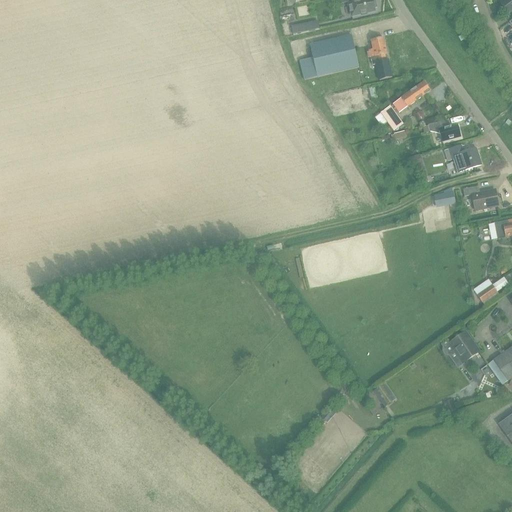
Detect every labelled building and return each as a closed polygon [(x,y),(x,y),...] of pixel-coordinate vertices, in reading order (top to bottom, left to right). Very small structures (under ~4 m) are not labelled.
[(351,18),(376,13),(375,9),(377,9),(376,2),(373,2),(372,0),(348,0),(348,2),(347,2),(351,18)] [(511,12),(511,0),(502,0),(504,2),(501,4),(509,15),(511,12)] [(319,29),(317,21),(291,27),(292,35),(319,29)] [(351,36),(310,46),(313,58),(299,61),(304,80),(318,77),(318,78),(359,68),(351,36)] [(372,65),(375,65),(378,81),(392,78),(388,60),(386,61),(385,55),(387,54),(383,39),(370,42),(372,50),(369,51),(372,65)] [(424,83),(416,89),(392,105),(398,114),(430,92),(424,83)] [(368,88),(362,89),(365,101),(371,100),(368,88)] [(383,112),(380,114),(393,132),(396,130),(403,125),(390,107),(383,112)] [(445,120),(436,123),(428,125),(428,126),(423,128),(424,133),(430,131),(440,134),(442,142),(460,138),(457,124),(447,127),(445,120)] [(404,131),(394,134),(396,140),(405,138),(404,131)] [(458,173),(472,169),(481,166),(476,149),(463,153),(461,147),(445,152),(448,162),(453,160),(458,173)] [(349,190),(353,210),(386,202),(382,182),(349,190)] [(475,212),(498,207),(495,191),(480,194),(478,187),(463,190),(464,197),(472,196),(475,212)] [(452,192),(433,196),(435,207),(454,202),(452,192)] [(511,224),(508,225),(507,222),(494,224),(497,240),(511,237),(511,239),(511,240),(511,224)] [(482,304),(497,293),(492,286),(477,296),(482,304)] [(448,340),(441,345),(443,348),(442,352),(445,356),(449,357),(456,352),(464,364),(481,353),(466,331),(450,343),(448,340)] [(511,348),(488,365),(502,386),(511,379),(511,348)] [(392,402),(381,386),(373,391),(384,407),(392,402)] [(452,399),(443,403),(447,413),(457,410),(452,399)] [(511,416),(499,425),(511,443),(511,416)]
